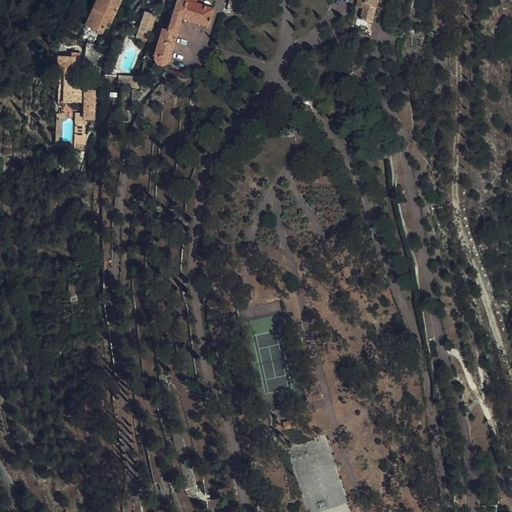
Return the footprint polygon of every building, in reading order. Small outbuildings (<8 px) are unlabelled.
[(100,0),(88,25),(105,33),(111,22),(113,17),(117,19),(126,0),(100,0)] [(157,66),(163,67),(168,65),(168,62),(170,62),(183,19),(210,28),(216,9),(196,3),(197,0),(177,0),(168,31),(162,29),(153,57),(155,58),(154,60),(157,66)] [(231,0),(231,6),(239,6),(253,6),(259,6),(259,11),(275,9),(275,0),(231,0)] [(379,0),(359,0),(357,9),(358,9),(363,11),(360,22),(365,23),(373,25),(379,0)] [(135,37),(146,41),(155,15),(145,12),(135,37)] [(362,31),(365,23),(360,22),(356,21),(354,29),(362,31)] [(99,35),(98,46),(99,46),(105,33),(88,25),(85,30),(99,35)] [(85,30),(81,39),(98,46),(99,35),(85,30)] [(84,53),(75,53),(75,56),(63,55),(62,73),(63,73),(62,90),(68,90),(77,91),(77,103),(88,104),(87,113),(87,119),(96,119),(97,91),(94,91),(87,91),(87,85),(85,85),(85,82),(83,80),(84,53)] [(129,76),(106,74),(106,81),(119,82),(119,86),(128,87),(129,76)] [(142,77),(131,76),(130,87),(141,88),(142,77)] [(77,91),(68,90),(67,103),(77,103),(77,91)] [(87,113),(78,113),(78,123),(87,124),(87,121),(87,119),(87,113)] [(399,142),(394,130),(385,132),(388,144),(399,142)] [(76,151),(66,150),(64,165),(75,166),(76,151)] [(84,292),(83,283),(69,286),(73,307),(84,305),(81,292),(84,292)] [(86,321),(84,305),(73,307),(76,325),(86,321)] [(86,337),(84,327),(83,327),(77,328),(79,338),(86,337)] [(286,426),(299,423),(298,417),(285,420),(286,426)]
